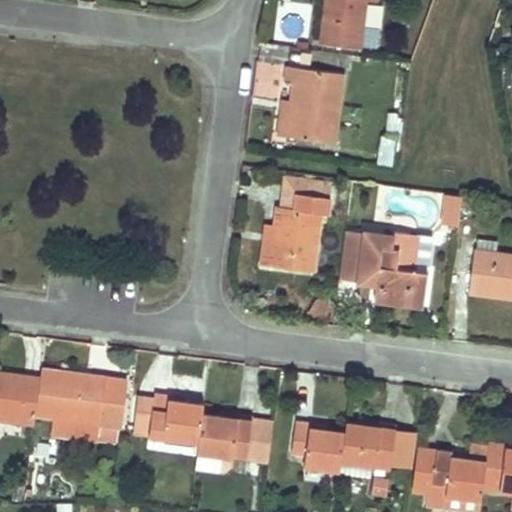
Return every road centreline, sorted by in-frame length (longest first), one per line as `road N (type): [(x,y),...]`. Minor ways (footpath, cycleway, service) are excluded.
road 1 (residential): [(200,335),(511,377)]
road 2 (residential): [(200,335),(236,40)]
road 3 (residential): [(0,10),(236,40)]
road 4 (residential): [(0,308),(200,335)]
